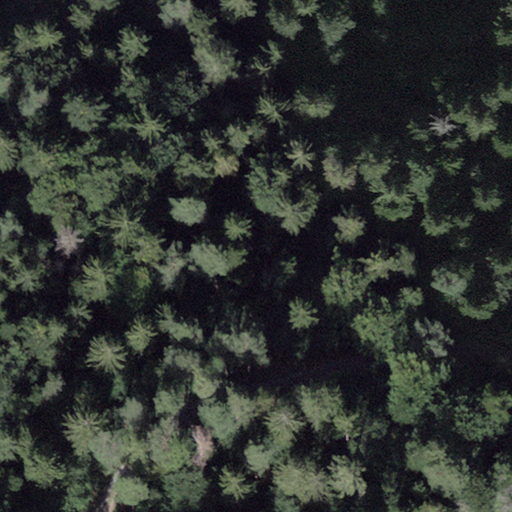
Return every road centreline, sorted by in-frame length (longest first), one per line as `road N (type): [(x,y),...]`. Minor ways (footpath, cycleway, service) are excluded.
road 1 (track): [(106,511),(152,440),(201,404),(447,344),(511,354)]
road 2 (track): [(0,76),(112,0)]
